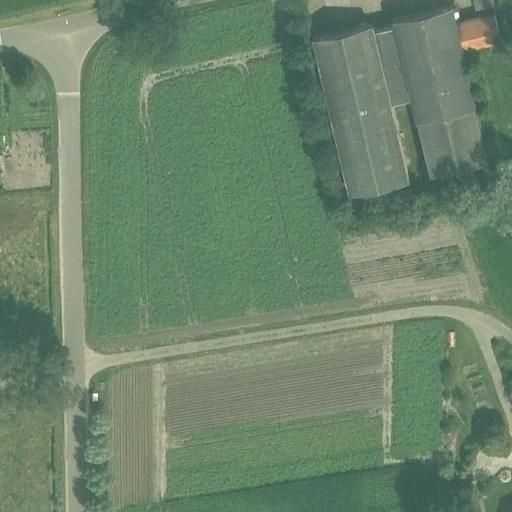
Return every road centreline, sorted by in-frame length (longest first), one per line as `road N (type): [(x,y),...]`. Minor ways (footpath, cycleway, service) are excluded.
road 1 (tertiary): [(76,511),(63,30)]
road 2 (tertiary): [(63,30),(183,0)]
